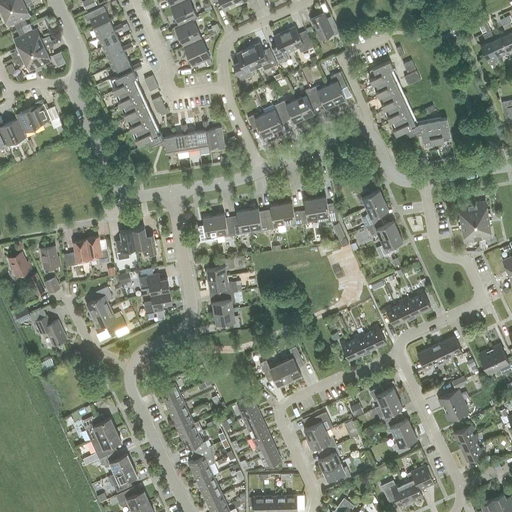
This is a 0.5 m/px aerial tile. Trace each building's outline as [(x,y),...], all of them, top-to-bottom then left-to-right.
[(0,0),(0,8),(1,10),(12,5),(9,0),(0,0)] [(33,1),(32,1),(33,0),(21,0),(12,5),(19,21),(22,27),(27,25),(24,18),(30,16),(25,4),(33,1)] [(86,10),(97,4),(94,0),(85,0),(82,2),(86,10)] [(175,27),(197,17),(189,0),(183,0),(170,6),(179,24),(174,26),(175,27)] [(219,0),(224,10),(236,5),(233,0),(211,0),(212,1),(214,0),(219,0)] [(209,2),(203,5),(206,12),(212,9),(209,2)] [(14,23),(17,30),(22,27),(19,21),(12,5),(1,10),(8,26),(14,23)] [(103,6),(84,15),(87,21),(90,19),(116,76),(112,78),(115,85),(112,86),(138,142),(146,139),(149,144),(152,143),(154,146),(165,144),(166,154),(218,146),(218,149),(225,148),(221,127),(209,129),(207,120),(203,121),(204,130),(187,133),(186,124),(181,124),(183,133),(163,137),(160,131),(158,132),(133,77),(136,76),(133,71),(141,67),(140,63),(131,66),(124,51),(132,47),(130,43),(122,47),(115,31),(123,28),(121,23),(113,27),(103,6)] [(333,35),(340,32),(332,16),(326,18),(324,14),(312,20),(321,39),(332,33),(333,35)] [(49,16),(44,19),(48,28),(54,26),(49,16)] [(197,17),(175,27),(183,46),(201,38),(193,19),(197,17)] [(32,50),(51,41),(51,40),(48,36),(41,39),(36,28),(33,30),(30,24),(27,25),(22,27),(25,34),(32,50)] [(500,36),(507,52),(511,50),(511,36),(506,24),(502,25),(506,33),(500,36)] [(14,39),(19,50),(11,53),(14,58),(32,50),(25,34),(22,27),(17,30),(20,36),(14,39)] [(295,27),(284,31),(293,50),(298,47),(300,52),(313,46),(306,30),(298,34),(295,27)] [(293,50),(284,31),(273,36),(277,45),(272,48),(279,62),(289,57),(287,52),(293,50)] [(487,33),(498,57),(507,52),(500,36),(494,39),(490,31),(487,33)] [(498,57),(487,33),(483,34),(486,42),(480,45),(487,61),(498,57)] [(192,66),(204,60),(207,66),(212,63),(210,58),(201,38),(183,46),(192,66)] [(51,61),(45,48),(53,44),(51,41),(32,50),(42,69),(47,67),(45,63),(51,61)] [(248,48),(256,67),(262,64),(264,70),(277,64),(271,52),(265,55),(260,43),(248,48)] [(400,56),(404,54),(400,46),(396,48),(400,56)] [(251,69),(256,67),(248,48),(236,54),(241,66),(235,69),(241,81),(254,75),(251,69)] [(42,69),(32,50),(14,58),(16,63),(24,60),(29,71),(35,68),(36,72),(42,69)] [(61,52),(53,56),(56,62),(64,58),(61,52)] [(407,72),(415,68),(412,60),(403,64),(407,72)] [(390,61),(369,70),(373,77),(369,79),(396,135),(404,131),(406,136),(417,131),(418,134),(421,133),(423,145),(424,148),(432,146),(432,143),(451,140),(447,118),(419,123),(416,125),(390,70),(393,68),(390,61)] [(408,85),(421,79),(417,70),(404,76),(408,85)] [(327,85),(335,103),(345,98),(341,89),(347,86),(340,71),(330,76),(333,82),(327,85)] [(150,91),(158,87),(153,75),(144,79),(150,91)] [(320,85),(310,89),(315,100),(321,98),(325,107),(335,103),(327,85),(321,88),(320,85)] [(302,96),(296,99),(304,117),(314,112),(310,103),(315,100),(310,89),(300,93),(302,96)] [(161,115),(170,111),(168,107),(165,108),(160,96),(151,100),(157,112),(159,111),(161,115)] [(288,99),(279,103),(284,115),(289,112),(294,121),(304,117),(296,99),(290,102),(288,99)] [(511,99),(501,101),(503,110),(508,109),(511,122),(511,121),(511,99)] [(36,106),(16,114),(24,132),(51,120),(43,102),(42,100),(35,103),(36,106)] [(265,113),(273,131),(283,126),(279,117),(284,115),(279,103),(273,106),(272,104),(263,109),(265,113)] [(426,113),(435,109),(433,105),(424,109),(426,113)] [(273,131),(265,113),(259,116),(257,113),(247,117),(253,129),(258,126),(262,136),(273,131)] [(0,129),(7,145),(26,136),(24,132),(16,114),(15,114),(17,119),(0,126),(0,129)] [(363,201),(366,207),(384,199),(379,189),(370,193),(367,188),(356,193),(360,203),(363,201)] [(326,196),(315,198),(318,217),(319,221),(325,220),(325,221),(336,220),(336,218),(333,205),(327,206),(326,196)] [(300,211),(302,223),(312,222),(311,218),(318,217),(315,198),(304,200),(305,210),(300,211)] [(388,210),(384,199),(366,207),(369,213),(366,215),(370,224),(382,219),(379,214),(388,210)] [(464,242),(492,237),(486,201),(458,205),(464,242)] [(281,204),(284,223),(291,222),(291,225),(302,223),(300,211),(294,212),(292,202),(281,204)] [(266,217),(268,229),(278,227),(278,224),(284,223),(281,204),(270,206),(272,216),(266,217)] [(247,209),(251,229),(257,227),(258,231),(268,229),(266,217),(260,218),(258,208),(247,209)] [(232,222),(234,235),(245,233),(244,230),(251,229),(247,209),(236,211),(238,221),(232,222)] [(234,235),(232,222),(226,223),(225,213),(214,215),(217,234),(223,233),(224,237),(234,235)] [(217,234),(214,215),(202,217),(204,227),(198,228),(200,241),(211,239),(217,238),(217,234)] [(380,238),(398,230),(393,220),(384,224),(382,219),(370,224),(374,234),(377,232),(380,238)] [(340,222),(334,223),(337,237),(344,236),(340,222)] [(132,229),(136,248),(143,247),(144,255),(156,253),(154,238),(147,239),(144,227),(132,229)] [(129,249),(136,248),(132,229),(120,231),(121,239),(114,240),(115,245),(118,260),(130,258),(129,249)] [(402,241),(398,230),(380,238),(383,245),(380,246),(384,256),(396,250),(393,245),(402,241)] [(85,239),(85,240),(86,240),(89,258),(97,256),(98,263),(110,261),(107,249),(100,250),(98,237),(85,239)] [(348,244),(346,237),(340,240),(343,246),(348,244)] [(75,252),(69,253),(69,254),(64,255),(66,266),(78,264),(77,261),(90,259),(89,258),(86,240),(85,240),(73,242),(75,252)] [(45,268),(60,265),(58,256),(57,257),(55,246),(41,248),(45,268)] [(17,275),(31,269),(27,261),(26,262),(21,252),(9,258),(17,275)] [(511,281),(511,255),(502,260),(511,281)] [(229,268),(235,267),(233,257),(215,260),(216,266),(206,268),(208,279),(227,276),(226,269),(229,268)] [(107,268),(109,275),(115,274),(114,267),(107,268)] [(141,276),(152,274),(151,268),(139,270),(141,276)] [(45,289),(37,271),(27,276),(35,294),(45,289)] [(128,272),(118,275),(121,284),(131,281),(128,272)] [(167,278),(160,279),(159,273),(139,277),(141,288),(150,287),(151,294),(170,290),(167,278)] [(61,288),(56,276),(44,282),(49,293),(61,288)] [(220,288),(221,294),(234,292),(232,281),(228,282),(227,276),(208,279),(210,290),(220,288)] [(110,307),(107,300),(113,297),(108,286),(95,292),(98,298),(86,304),(92,315),(110,307)] [(172,302),(170,290),(151,294),(152,300),(144,302),(146,313),(160,311),(163,310),(162,304),(172,302)] [(241,290),(234,292),(235,301),(243,300),(241,290)] [(418,295),(414,297),(421,312),(431,308),(422,290),(417,292),(418,295)] [(212,302),(214,313),(233,309),(232,303),(235,302),(234,292),(221,294),(222,300),(212,302)] [(404,299),(412,316),(421,312),(414,297),(410,299),(409,296),(404,299)] [(395,305),(403,321),(412,316),(404,299),(398,301),(400,304),(395,305)] [(14,309),(19,322),(31,317),(26,304),(14,309)] [(403,321),(395,305),(391,307),(390,305),(385,308),(393,325),(403,321)] [(105,324),(109,334),(116,331),(118,336),(129,331),(127,326),(122,316),(121,316),(119,311),(114,314),(110,307),(92,315),(97,327),(105,324)] [(234,316),(233,309),(214,313),(216,324),(226,322),(227,328),(240,325),(238,315),(234,316)] [(61,341),(67,338),(58,319),(50,323),(47,315),(35,321),(40,333),(46,330),(53,345),(59,342),(61,341)] [(373,330),(369,331),(377,347),(386,342),(378,325),(372,327),(373,330)] [(359,333),(367,351),(377,347),(369,331),(365,333),(364,331),(359,333)] [(351,340),(358,356),(367,351),(359,333),(354,336),(355,338),(351,340)] [(445,340),(452,356),(456,354),(457,356),(463,354),(454,336),(445,340)] [(358,356),(351,340),(347,342),(346,340),(340,342),(349,360),(358,356)] [(445,340),(436,345),(444,362),(449,360),(448,358),(452,356),(445,340)] [(494,351),(491,352),(499,369),(510,364),(500,343),(492,347),(494,351)] [(436,345),(426,349),(434,364),(438,362),(439,365),(444,362),(436,345)] [(281,362),(289,380),(301,374),(296,363),(302,360),(296,346),(289,349),(291,353),(286,355),(288,359),(281,362)] [(429,366),(434,364),(426,349),(417,353),(425,371),(431,369),(429,366)] [(499,369),(491,352),(487,354),(485,350),(478,354),(488,374),(499,369)] [(51,358),(40,363),(44,370),(54,365),(51,358)] [(278,385),(289,380),(281,362),(274,365),(273,361),(268,364),(266,360),(260,363),(266,376),(272,373),(278,385)] [(452,382),(455,388),(467,382),(464,376),(452,382)] [(175,383),(159,390),(164,400),(180,393),(175,383)] [(380,405),(398,397),(393,387),(384,391),(381,386),(370,391),(374,401),(377,399),(380,405)] [(445,404),(447,407),(464,400),(459,389),(438,398),(441,406),(445,404)] [(180,393),(164,400),(169,410),(184,403),(180,393)] [(380,405),(375,407),(380,417),(381,416),(384,422),(396,417),(393,411),(402,407),(398,397),(380,405)] [(219,399),(214,401),(218,410),(226,406),(223,401),(220,402),(219,399)] [(243,418),(259,410),(254,400),(238,408),(243,418)] [(464,400),(447,407),(448,411),(444,413),(448,420),(469,410),(464,400)] [(358,401),(349,405),(353,415),(362,411),(358,401)] [(184,403),(169,410),(173,420),(189,413),(184,403)] [(259,410),(243,418),(247,428),(263,420),(259,410)] [(189,413),(173,420),(178,430),(193,422),(189,413)] [(304,428),(308,439),(326,430),(323,424),(326,423),(322,413),(310,419),(313,424),(304,428)] [(88,434),(88,433),(91,440),(116,429),(110,417),(99,422),(96,416),(82,422),(88,434)] [(398,422),(396,417),(384,422),(388,432),(392,430),(395,436),(412,428),(407,418),(398,422)] [(193,422),(178,430),(182,439),(198,432),(202,430),(198,420),(193,422)] [(263,420),(247,428),(252,437),(268,430),(263,420)] [(454,433),(458,442),(473,435),(472,431),(474,430),(472,424),(454,433)] [(350,430),(353,436),(359,433),(356,427),(350,430)] [(412,428),(395,436),(397,442),(394,444),(398,453),(410,448),(407,442),(417,438),(412,428)] [(91,440),(99,459),(112,452),(110,446),(121,441),(116,429),(91,440)] [(268,430),(252,437),(257,449),(273,442),(268,430)] [(326,430),(308,439),(313,449),(322,445),(325,450),(336,444),(332,435),(329,436),(326,430)] [(198,432),(182,439),(187,450),(192,447),(195,453),(208,447),(205,441),(203,442),(198,432)] [(476,434),(473,435),(458,442),(462,452),(478,445),(476,440),(478,439),(476,434)] [(273,442),(257,449),(261,458),(277,451),(273,442)] [(341,454),(336,444),(325,450),(327,455),(318,459),(323,470),(340,461),(337,455),(341,454)] [(195,459),(188,462),(193,472),(209,465),(215,461),(212,445),(208,447),(195,453),(192,454),(195,459)] [(478,445),(462,452),(467,461),(485,453),(482,447),(480,448),(478,445)] [(281,460),(277,451),(261,458),(265,467),(281,460)] [(115,459),(112,452),(99,459),(102,465),(104,464),(106,467),(111,465),(115,473),(132,465),(127,453),(115,459)] [(245,459),(240,461),(244,469),(248,467),(245,459)] [(340,461),(323,470),(328,480),(337,475),(339,481),(351,476),(346,466),(343,467),(340,461)] [(137,475),(132,465),(115,473),(117,479),(112,481),(117,491),(128,486),(125,481),(137,475)] [(209,465),(193,472),(197,482),(213,475),(209,465)] [(411,471),(411,472),(407,474),(409,479),(403,482),(411,501),(423,496),(420,489),(433,483),(425,465),(411,471)] [(213,475),(197,482),(202,492),(218,485),(213,475)] [(400,506),(411,501),(403,482),(396,486),(393,480),(381,485),(387,498),(394,494),(400,506)] [(218,485),(202,492),(206,502),(222,494),(218,485)] [(132,510),(149,501),(144,490),(132,495),(129,488),(116,495),(121,506),(129,503),(132,509),(132,510)] [(492,498),(498,511),(508,511),(511,511),(511,503),(509,505),(503,493),(492,498)] [(222,494),(206,502),(211,511),(227,504),(222,494)] [(286,496),(286,511),(297,511),(297,495),(286,496)] [(253,511),(264,511),(264,496),(253,496),(253,498),(253,507),(253,511)] [(275,511),(275,496),(264,496),(264,511),(275,511)] [(286,511),(286,496),(275,496),(275,511),(286,511)] [(352,511),(351,510),(354,505),(344,497),(336,508),(340,511),(352,511)] [(498,511),(492,498),(481,503),(484,511),(498,511)] [(373,505),(377,511),(382,511),(377,503),(378,502),(376,499),(373,501),(374,504),(373,505)] [(153,511),(149,501),(132,510),(132,509),(127,511),(153,511)]
